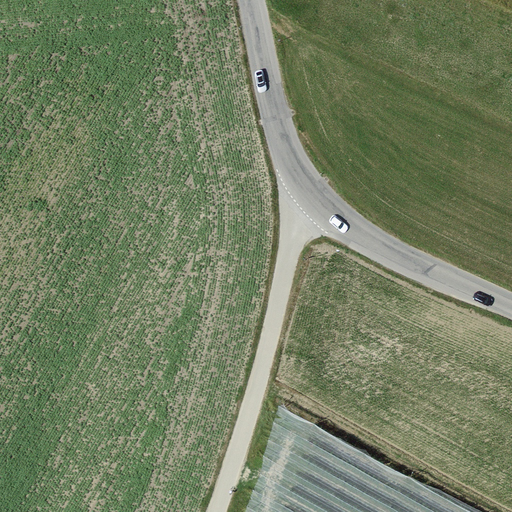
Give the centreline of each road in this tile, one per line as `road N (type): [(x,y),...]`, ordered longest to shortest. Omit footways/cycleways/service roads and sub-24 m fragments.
road 1 (unclassified): [(314,201),(292,226),(259,375),(215,511)]
road 2 (tertiary): [(511,305),(383,246),(314,201)]
road 3 (tertiary): [(314,201),(284,140),(252,0)]
